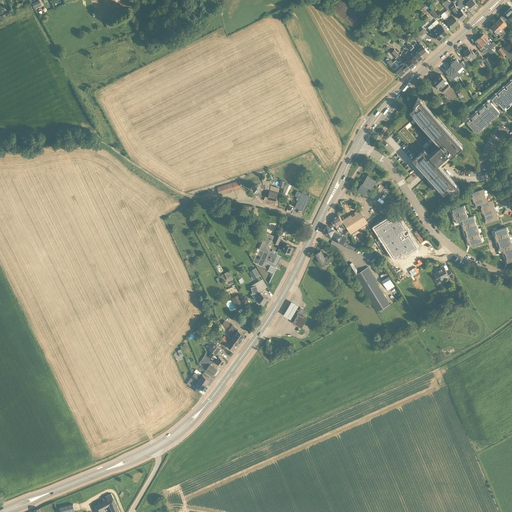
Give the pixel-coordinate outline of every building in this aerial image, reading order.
[(475,2),(473,0),(458,0),(461,2),(464,5),(466,3),(470,7),(473,10),(478,6),(475,3),(475,2)] [(447,4),(446,3),(445,1),(442,4),(447,10),(444,12),(448,16),(445,19),(447,22),(453,28),(459,22),(454,16),(453,16),(452,15),(455,13),(450,7),(447,4)] [(457,7),(454,4),(450,7),(455,13),(462,20),(467,16),(461,9),(459,11),(456,8),(457,7)] [(438,15),(432,8),(430,11),(435,17),(438,15)] [(500,17),(496,22),(503,29),(508,25),(500,17)] [(439,22),(434,27),(443,36),(448,32),(439,22)] [(503,29),(496,22),(491,27),(501,37),(506,33),(503,29)] [(443,36),(434,27),(430,31),(438,41),(443,36)] [(417,35),(422,40),(427,34),(426,34),(422,30),(417,35)] [(414,37),(419,42),(422,40),(417,35),(417,34),(414,37)] [(483,34),(479,38),(484,44),(482,45),(485,48),(485,49),(487,52),(488,51),(491,55),(492,55),(492,54),(489,51),(490,50),(487,47),(488,46),(490,50),(496,45),(493,42),(491,43),(483,34)] [(484,44),(479,38),(475,42),(480,47),(480,49),(485,54),(488,52),(491,55),(492,55),(491,55),(488,51),(487,52),(485,49),(485,48),(482,45),(484,44)] [(410,51),(411,52),(413,54),(414,54),(420,61),(424,57),(418,50),(417,51),(412,46),(412,45),(411,45),(409,43),(406,45),(411,51),(410,51)] [(418,45),(416,43),(412,46),(417,51),(418,50),(424,57),(429,53),(425,48),(424,47),(423,46),(420,43),(418,45)] [(511,55),(505,45),(500,48),(505,55),(508,58),(511,55)] [(468,59),(471,62),(475,58),(480,64),(484,61),(484,59),(481,55),(478,58),(472,51),(471,52),(468,48),(463,53),(466,55),(463,57),(466,61),(468,59)] [(497,50),(502,57),(505,55),(500,48),(497,50)] [(394,49),(392,51),(390,53),(394,58),(399,54),(394,49)] [(407,50),(405,53),(407,55),(415,65),(420,61),(414,54),(413,54),(411,52),(410,52),(409,52),(407,50)] [(415,65),(407,55),(405,57),(402,59),(405,62),(411,68),(415,65)] [(401,64),(400,65),(397,67),(390,60),(387,62),(394,70),(395,69),(401,77),(407,72),(403,68),(404,67),(401,64)] [(451,64),(452,66),(459,73),(457,74),(459,77),(462,73),(461,71),(463,69),(465,71),(467,69),(462,62),(462,61),(460,64),(456,60),(451,64)] [(398,63),(400,65),(401,64),(404,67),(403,68),(407,72),(411,68),(405,62),(402,64),(400,61),(398,63)] [(452,66),(446,71),(448,73),(446,75),(452,84),(454,83),(452,79),(457,74),(459,73),(452,66)] [(444,93),(450,86),(447,84),(448,83),(445,80),(446,80),(441,74),(433,82),(436,85),(435,86),(438,89),(439,89),(441,90),(444,93)] [(504,92),(502,93),(500,91),(498,93),(500,95),(498,97),(497,95),(494,97),(496,98),(493,101),(497,105),(499,104),(504,109),(511,101),(511,81),(510,83),(511,85),(510,86),(508,85),(506,86),(508,88),(506,90),(504,88),(502,90),(504,92)] [(447,97),(446,98),(445,95),(444,95),(440,97),(443,103),(447,107),(447,106),(448,107),(450,106),(449,105),(451,102),(447,97)] [(398,133),(423,161),(418,165),(428,176),(433,172),(435,174),(433,177),(443,188),(446,186),(449,190),(459,187),(440,166),(462,146),(418,96),(413,105),(415,107),(410,111),(435,139),(424,148),(405,126),(398,133)] [(491,103),(490,104),(488,102),(486,104),(488,106),(486,107),(484,106),(482,108),(484,109),(482,111),(481,109),(479,111),(480,113),(478,114),(477,113),(475,114),(476,116),(475,118),(473,116),(471,118),(473,120),(471,121),(469,119),(467,121),(469,123),(468,124),(476,133),(499,113),(491,103)] [(358,190),(368,196),(376,181),(367,176),(363,184),(362,183),(358,190)] [(426,182),(439,194),(442,190),(429,178),(426,182)] [(265,191),(262,191),(262,193),(268,195),(268,198),(276,200),(278,193),(279,188),(269,186),(270,181),(262,179),(263,186),(264,186),(265,191)] [(241,188),(239,181),(217,188),(220,195),(241,188)] [(472,197),(473,200),(485,196),(484,193),(485,193),(484,189),(472,193),(473,197),(472,197)] [(295,207),(302,210),(307,200),(308,201),(310,197),(301,193),(295,207)] [(476,206),(481,205),(488,202),(487,198),(486,199),(485,196),(473,200),(474,203),(475,203),(476,206)] [(481,208),(482,211),(494,207),(493,204),(494,204),(493,200),(488,202),(481,205),(482,208),(481,208)] [(452,213),(453,216),(466,212),(465,209),(464,205),(452,209),(453,213),(452,213)] [(484,214),(485,217),(497,213),(496,209),(495,210),(494,207),(482,211),(483,214),(484,214)] [(346,227),(351,234),(368,223),(359,210),(342,221),(346,227)] [(456,222),(462,220),(468,218),(467,215),(466,212),(453,216),(454,219),(455,219),(456,222)] [(497,213),(485,217),(486,220),(485,221),(486,224),(498,220),(497,217),(498,217),(497,213)] [(386,218),(374,226),(394,257),(402,252),(403,254),(416,246),(408,233),(404,236),(401,230),(404,228),(396,214),(388,220),(386,218)] [(339,224),(343,229),(346,227),(342,221),(338,215),(333,219),(331,221),(335,227),(339,224)] [(462,224),(463,227),(476,223),(475,220),(474,216),(468,218),(462,220),(463,224),(462,224)] [(465,229),(466,233),(478,229),(477,225),(476,225),(476,223),(463,227),(464,230),(465,229)] [(340,234),(340,233),(337,230),(337,229),(337,231),(327,226),(324,231),(324,232),(337,239),(340,234)] [(495,235),(496,238),(508,234),(507,231),(508,231),(507,227),(495,231),(496,235),(495,235)] [(466,237),(467,239),(480,235),(479,233),(479,232),(478,229),(466,233),(467,236),(466,237)] [(278,244),(279,247),(279,248),(290,253),(293,247),(288,245),(289,244),(285,242),(280,240),(282,235),(277,233),(273,242),(278,244)] [(498,241),(499,244),(511,240),(510,237),(509,237),(508,234),(496,238),(497,241),(498,241)] [(480,235),(467,239),(468,242),(469,242),(470,245),(482,242),(481,238),(480,235)] [(500,251),(503,250),(507,249),(511,246),(511,245),(511,244),(511,243),(511,240),(499,244),(500,248),(499,248),(500,251)] [(505,252),(506,256),(511,253),(511,246),(507,249),(503,250),(504,253),(505,252)] [(266,259),(268,260),(264,267),(274,272),(273,273),(274,273),(276,268),(275,267),(277,264),(281,257),(270,251),(266,259)] [(316,261),(320,268),(320,267),(320,266),(330,261),(327,256),(324,257),(320,251),(315,254),(318,260),(316,261)] [(354,275),(358,272),(353,262),(349,264),(354,275)] [(448,279),(453,276),(450,269),(446,271),(443,266),(439,268),(438,268),(436,269),(436,270),(435,270),(436,272),(433,273),(438,282),(447,277),(448,279)] [(260,275),(256,267),(248,272),(252,277),(253,276),(255,278),(260,275)] [(390,305),(367,268),(354,275),(377,313),(390,305)] [(267,287),(262,279),(254,284),(255,286),(251,287),(252,293),(256,298),(264,304),(268,298),(261,293),(267,287)] [(385,286),(388,291),(395,286),(392,281),(385,286)] [(237,307),(243,303),(239,295),(232,298),(237,307)] [(283,315),(293,321),(298,314),(297,314),(300,308),(290,303),(283,315)] [(293,323),(301,328),(307,319),(304,318),(308,312),(301,307),(300,308),(297,314),(298,314),(293,321),(293,323)] [(233,336),(231,339),(238,344),(245,335),(229,323),(226,328),(232,332),(230,335),(233,336)] [(219,342),(222,345),(225,349),(228,345),(234,349),(238,344),(231,339),(229,341),(227,340),(228,339),(224,336),(219,342)] [(209,356),(215,361),(222,366),(226,361),(216,354),(221,347),(214,343),(213,341),(210,345),(212,346),(209,349),(213,352),(209,356)] [(215,361),(209,356),(204,364),(208,367),(207,369),(213,374),(217,369),(210,364),(211,363),(213,364),(215,361)] [(195,372),(193,375),(206,384),(210,380),(208,378),(210,376),(204,372),(203,375),(201,373),(199,375),(195,372)] [(206,384),(193,375),(186,384),(198,392),(201,388),(203,389),(206,384)] [(119,511),(111,494),(102,498),(104,502),(94,507),(96,511),(119,511)]
